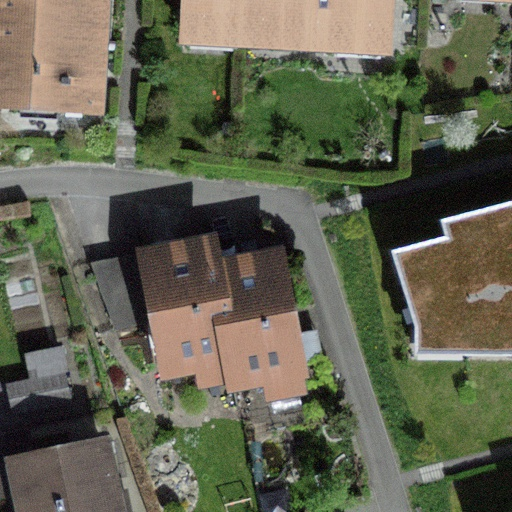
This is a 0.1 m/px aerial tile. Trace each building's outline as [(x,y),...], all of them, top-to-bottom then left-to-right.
[(0,0),(0,104),(104,110),(111,0),(0,0)] [(186,0),(185,41),(393,46),(394,0),(186,0)] [(511,227),(398,257),(417,353),(511,356),(511,227)] [(254,262),(215,271),(207,244),(182,249),(91,265),(114,332),(152,326),(166,378),(234,360),(240,389),(301,376),(275,258),(254,262)] [(64,371),(13,382),(0,384),(0,385),(7,419),(71,405),(64,371)] [(126,511),(111,454),(22,477),(31,511),(126,511)]
